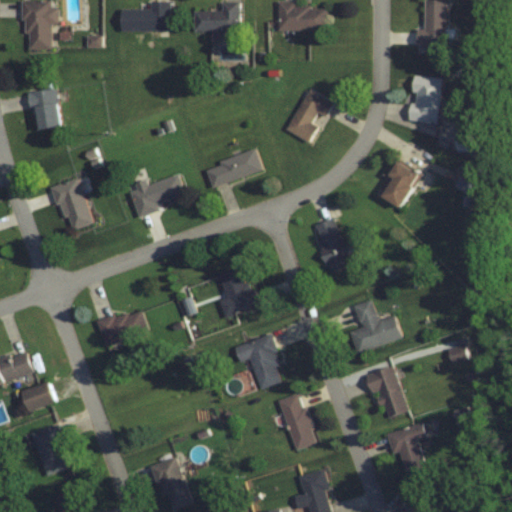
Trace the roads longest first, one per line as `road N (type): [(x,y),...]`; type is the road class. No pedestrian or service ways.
road 1 (residential): [(0,307),(342,171),(377,116),(382,0)]
road 2 (residential): [(0,130),(133,511)]
road 3 (residential): [(380,511),(271,205)]
